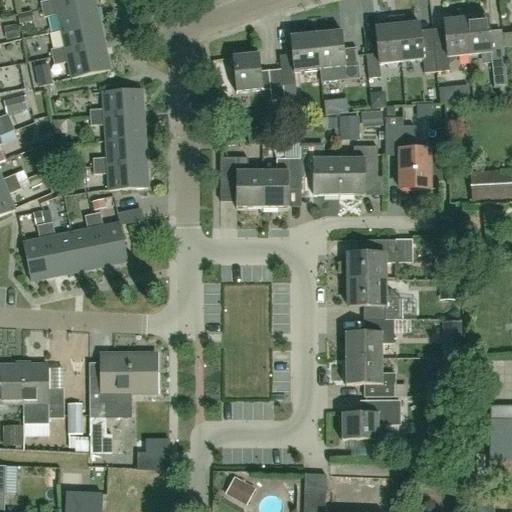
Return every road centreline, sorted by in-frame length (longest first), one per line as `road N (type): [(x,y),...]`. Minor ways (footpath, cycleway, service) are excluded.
road 1 (residential): [(197,511),(205,439),(284,436),(301,422),(298,256)]
road 2 (residential): [(188,254),(183,70),(172,33)]
road 3 (unknown): [(221,435),(232,253)]
road 4 (residential): [(176,324),(0,317)]
road 5 (residential): [(298,256),(310,235),(335,224),(435,223)]
road 6 (residential): [(172,33),(313,0)]
